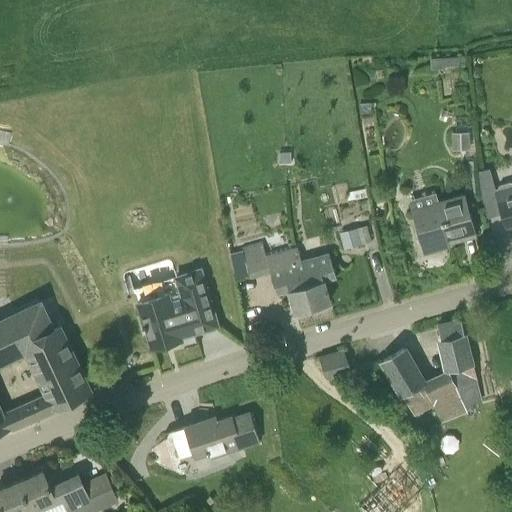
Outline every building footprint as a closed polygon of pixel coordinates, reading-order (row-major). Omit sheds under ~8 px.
[(371,113),(370,103),(358,105),(360,114),(371,113)] [(470,150),(470,131),(451,132),(452,151),(470,150)] [(291,164),(291,151),(279,151),(279,164),(291,164)] [(511,224),(511,184),(496,189),(506,226),(511,224)] [(477,234),(464,193),(438,200),(436,192),(408,200),(424,254),(442,249),(439,241),(448,238),(449,242),(477,234)] [(340,233),(345,249),(371,242),(367,225),(340,233)] [(330,301),(325,282),(336,279),(329,252),(301,259),(297,246),(266,255),(262,241),(241,247),(249,280),(272,275),(277,294),(289,290),(295,311),(307,307),(311,312),(317,310),(318,304),(330,301)] [(194,332),(218,324),(201,269),(176,276),(181,292),(169,296),(168,294),(137,303),(144,325),(142,326),(143,330),(145,329),(151,349),(182,340),(180,334),(192,330),(193,332),(194,332)] [(0,323),(0,432),(54,409),(90,392),(60,327),(54,330),(43,305),(0,323)] [(199,345),(194,332),(193,332),(192,330),(180,334),(181,336),(182,340),(185,349),(199,345)] [(471,365),(464,339),(463,334),(441,339),(449,372),(425,384),(405,347),(383,360),(415,417),(434,406),(442,423),(463,413),(467,411),(466,407),(478,403),(471,365)] [(329,389),(355,381),(345,350),(319,358),(329,389)] [(352,395),(363,397),(364,389),(353,387),(352,395)] [(210,459),(243,448),(232,415),(209,423),(208,418),(184,426),(190,445),(194,460),(209,454),(210,459)] [(408,430),(414,441),(422,436),(417,425),(408,430)] [(50,486),(43,470),(18,481),(31,511),(34,511),(63,500),(68,511),(95,511),(118,502),(93,446),(69,457),(77,475),(50,486)] [(368,511),(417,511),(423,506),(392,476),(363,506),(368,511)] [(31,511),(18,481),(3,487),(1,483),(0,483),(0,511),(31,511)]
